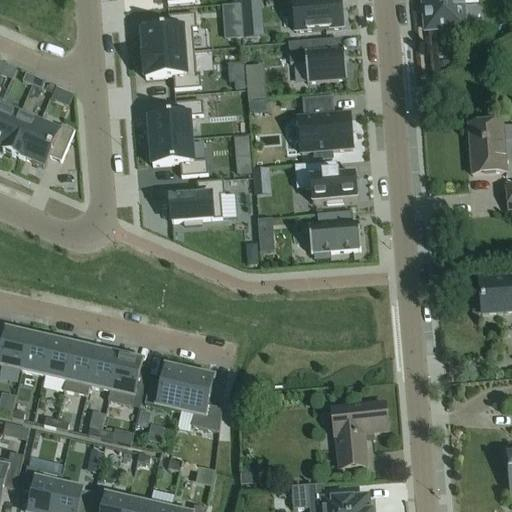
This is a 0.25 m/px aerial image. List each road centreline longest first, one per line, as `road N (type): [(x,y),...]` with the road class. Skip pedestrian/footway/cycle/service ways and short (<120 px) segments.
road 1 (unclassified): [(425,511),(384,0)]
road 2 (residential): [(0,206),(62,231),(84,233),(95,223),(100,200),(87,71)]
road 3 (residential): [(230,352),(0,299)]
